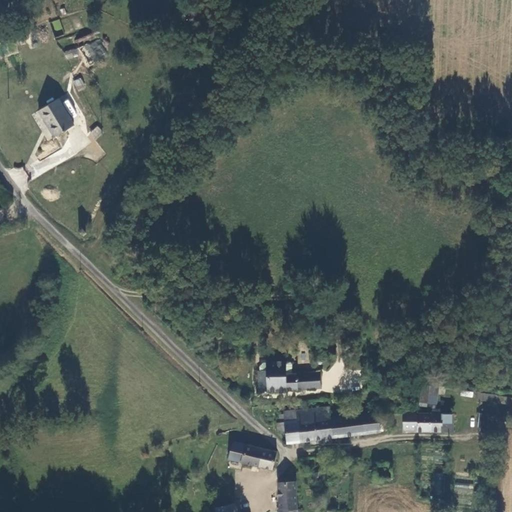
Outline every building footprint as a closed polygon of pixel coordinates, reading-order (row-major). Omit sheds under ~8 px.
[(52,22),(56,31),(62,28),(59,19),(52,22)] [(83,47),(92,63),(107,54),(98,38),(83,47)] [(78,90),(86,86),(81,77),(73,81),(78,90)] [(57,138),(76,125),(61,100),(42,112),(57,138)] [(97,126),(89,136),(96,141),(104,132),(97,126)] [(88,231),(84,226),(80,229),(78,231),(82,236),(88,231)] [(286,373),(285,362),(266,363),(266,371),(259,372),(260,391),(299,389),(298,373),(286,373)] [(319,372),(298,373),(299,389),(319,389),(319,372)] [(441,392),(425,385),(419,402),(429,406),(432,398),(438,400),(441,392)] [(479,430),(505,431),(506,414),(511,414),(511,396),(480,396),(479,430)] [(289,444),(333,440),(331,420),(330,410),(299,412),(300,423),(286,424),(279,424),(279,432),(287,434),(287,443),(289,444)] [(285,413),(286,424),(300,423),(299,412),(285,413)] [(439,431),(449,430),(450,417),(441,416),(441,413),(439,414),(429,414),(415,414),(415,430),(417,430),(416,433),(439,431)] [(404,431),(415,430),(415,414),(403,415),(404,431)] [(379,435),(378,416),(356,417),(331,420),(333,440),(379,435)] [(274,470),(278,453),(235,442),(234,444),(227,443),(224,458),(274,470)] [(316,474),(313,478),(314,483),(317,484),(321,484),(323,481),(324,477),(322,475),(320,474),(316,474)] [(280,511),(298,511),(298,506),(296,485),(280,485),(280,511)]
